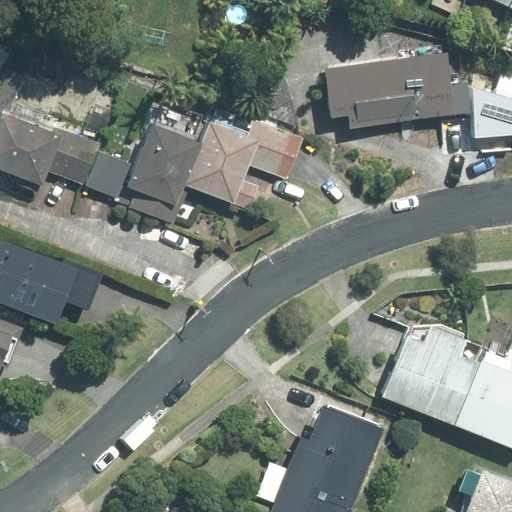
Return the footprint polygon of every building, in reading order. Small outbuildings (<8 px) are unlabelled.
[(511,0),(475,0),(511,15),(511,0)] [(437,86),(436,57),(312,68),(317,120),(337,119),(351,130),(459,120),(456,87),(437,86)] [(0,173),(37,185),(54,131),(0,114),(0,173)] [(190,142),(177,187),(228,203),(238,172),(284,187),(300,136),(244,118),(239,135),(197,122),(190,142)] [(128,164),(120,188),(167,203),(173,185),(177,187),(190,142),(140,126),(128,164)] [(0,304),(48,319),(53,304),(79,313),(91,277),(64,269),(0,248),(0,304)] [(511,444),(511,366),(509,374),(495,368),(499,358),(472,348),(466,363),(447,355),(455,336),(414,321),(408,335),(396,330),(370,396),(510,450),(511,444)] [(277,470),(261,464),(249,497),(265,503),(262,511),(261,511),(341,511),(374,424),(315,402),(301,439),(290,435),(277,470)] [(511,511),(511,481),(468,466),(452,511),(511,511)]
